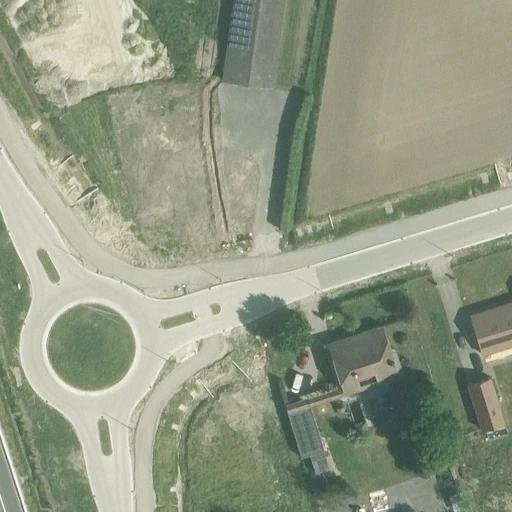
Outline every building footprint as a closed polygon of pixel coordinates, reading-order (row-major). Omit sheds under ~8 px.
[(232,0),(224,62),(222,79),(273,86),(285,0),(232,0)] [(153,107),(139,111),(144,127),(157,124),(153,107)] [(187,194),(192,210),(246,193),(235,158),(165,181),(171,200),(187,194)] [(482,348),(511,339),(511,301),(472,312),(482,348)] [(324,347),(337,388),(392,372),(379,330),(324,347)] [(200,384),(209,412),(257,397),(248,370),(200,384)] [(502,419),(490,380),(470,386),(482,425),(502,419)] [(304,398),(262,411),(273,450),(316,438),(304,398)]
